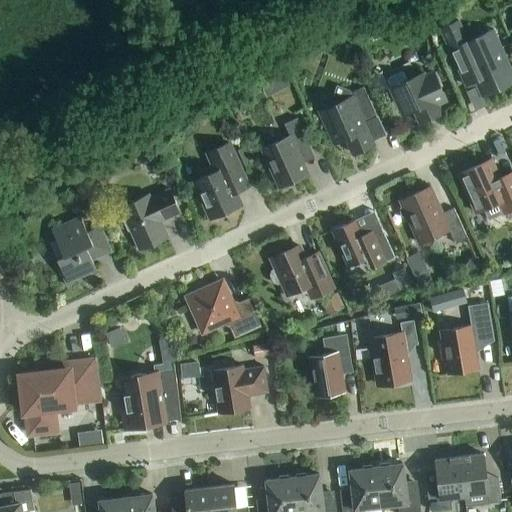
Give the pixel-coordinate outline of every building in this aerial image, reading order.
[(466,86),(475,82),(482,97),(511,83),(511,71),(505,57),(501,48),(493,30),(468,42),(459,21),(440,30),(466,86)] [(511,46),(511,44),(501,48),(505,57),(511,53),(511,46)] [(387,82),(403,116),(415,111),(420,124),(442,115),(437,105),(446,101),(434,73),(425,78),(423,74),(407,81),(403,74),(398,74),(389,78),(387,82)] [(320,112),(335,144),(346,139),(353,155),(374,145),(365,124),(377,118),(364,88),(350,94),(349,91),(337,87),(333,99),(335,105),(320,112)] [(290,137),(262,149),(279,188),(308,175),(296,147),(308,142),(297,119),(284,124),(290,137)] [(215,165),(209,169),(206,174),(207,176),(194,182),(211,219),(241,205),(235,193),(249,187),(229,144),(212,151),(211,155),(215,165)] [(511,210),(511,172),(499,178),(491,160),(458,175),(476,213),(484,210),(489,221),(504,214),(511,210)] [(105,187),(112,178),(101,169),(94,178),(105,187)] [(87,202),(92,188),(80,184),(75,198),(87,202)] [(403,206),(401,209),(401,213),(402,216),(405,219),(409,220),(420,244),(449,230),(455,244),(468,239),(454,209),(442,214),(430,187),(400,201),(403,206)] [(125,219),(123,220),(128,232),(131,231),(140,251),(169,238),(161,222),(181,213),(170,189),(151,198),(149,195),(120,208),(125,219)] [(65,277),(63,278),(67,287),(79,281),(78,278),(97,270),(92,260),(111,252),(99,227),(87,232),(81,217),(52,230),(64,257),(58,259),(65,277)] [(333,231),(349,267),(366,259),(371,269),(395,258),(382,229),(370,234),(367,228),(359,231),(355,221),(333,231)] [(271,275),(274,283),(278,284),(282,282),(288,295),(299,290),(300,294),(304,295),(308,293),(310,299),(333,289),(317,253),(305,259),(299,246),(271,259),(276,270),(272,271),(271,275)] [(404,269),(392,274),(395,280),(400,291),(411,285),(404,269)] [(248,300),(248,301),(235,307),(223,281),(186,297),(203,333),(223,325),(231,328),(235,338),(261,326),(249,300),(248,300)] [(332,311),(347,304),(341,291),(326,298),(332,311)] [(440,331),(447,374),(479,369),(473,338),(493,335),(488,303),(468,306),(471,326),(440,331)] [(403,309),(405,317),(417,315),(415,306),(403,309)] [(402,333),(369,338),(374,368),(377,368),(380,386),(409,381),(405,363),(408,362),(407,357),(406,347),(418,345),(414,321),(400,323),(402,333)] [(126,342),(120,328),(106,334),(111,348),(126,342)] [(310,357),(317,396),(344,392),(339,367),(352,365),(347,335),(323,339),(326,354),(310,357)] [(177,361),(168,339),(158,340),(163,364),(177,361)] [(253,347),(255,359),(272,357),(269,344),(253,347)] [(74,402),(98,399),(93,361),(68,364),(69,369),(24,375),(20,379),(24,413),(27,413),(29,430),(33,434),(51,432),(48,410),(74,407),(74,402)] [(200,377),(199,362),(181,364),(182,379),(200,377)] [(163,422),(161,411),(179,408),(175,363),(173,363),(174,373),(155,376),(155,374),(147,375),(142,375),(138,374),(134,376),(130,378),(122,380),(123,389),(123,393),(122,398),(123,402),(123,406),(125,411),(126,415),(129,419),(130,428),(138,427),(142,428),(147,428),(151,426),(154,424),(163,422)] [(249,396),(269,393),(264,367),(244,370),(243,366),(211,371),(218,413),(250,408),(249,396)] [(483,454),(460,457),(464,497),(478,495),(479,505),(501,502),(498,479),(486,480),(483,454)] [(464,497),(460,457),(436,460),(439,486),(427,487),(430,511),(452,508),(451,498),(464,497)] [(403,464),(376,467),(381,507),(398,505),(399,511),(420,511),(417,484),(406,486),(403,464)] [(381,511),(381,507),(376,467),(350,471),(352,492),(340,494),(342,511),(381,511)] [(319,474),(293,478),(297,511),(336,511),(335,495),(322,496),(319,474)] [(297,511),(293,478),(266,481),(269,503),(257,504),(257,511),(297,511)] [(81,493),(79,483),(69,484),(71,494),(81,493)] [(234,485),(209,488),(212,511),(249,511),(248,507),(236,509),(234,485)] [(212,511),(209,488),(185,491),(186,497),(170,499),(171,511),(212,511)] [(0,511),(24,511),(35,510),(31,490),(1,494),(3,506),(0,507),(0,511)] [(154,511),(153,494),(126,498),(127,511),(154,511)] [(127,511),(126,498),(99,501),(100,511),(127,511)]
